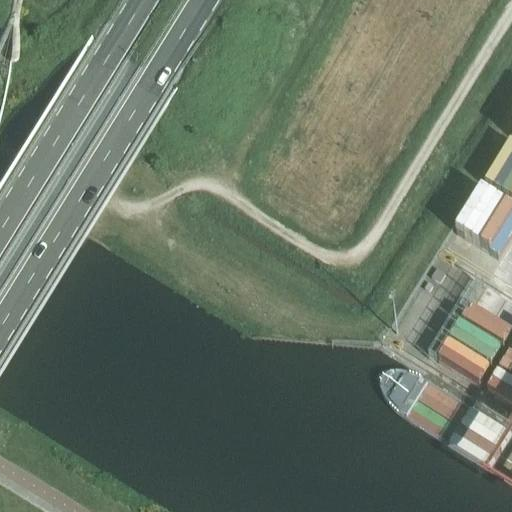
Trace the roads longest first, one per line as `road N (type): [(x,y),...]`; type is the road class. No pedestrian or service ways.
road 1 (track): [(0,127),(117,206),(133,211),(178,188),(212,187),(344,260),(362,249),(511,9)]
road 2 (primary): [(0,334),(206,0)]
road 3 (primary): [(144,0),(0,236)]
